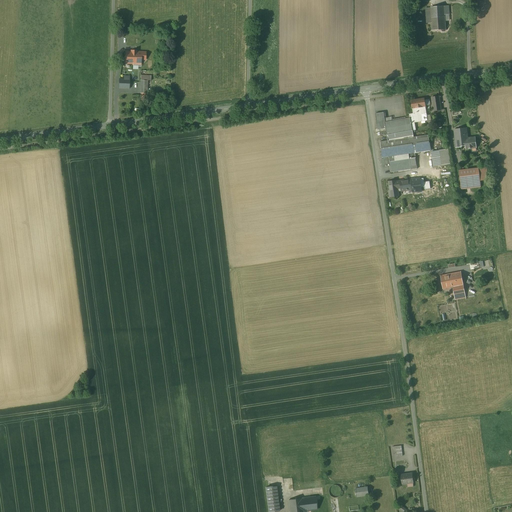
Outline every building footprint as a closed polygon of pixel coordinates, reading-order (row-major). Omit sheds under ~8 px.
[(449,6),(431,7),(432,22),(441,21),(440,16),(444,16),(444,15),(448,15),(449,14),(449,6)] [(441,21),(432,22),(432,23),(432,31),(445,30),(445,18),(444,16),(440,16),(441,21)] [(131,52),(126,52),(126,63),(133,64),(133,65),(137,65),(137,64),(141,64),(141,59),(145,60),(146,53),(137,52),(137,51),(131,51),(131,52)] [(130,80),(119,79),(119,88),(129,88),(130,80)] [(439,96),(432,97),(434,111),(441,110),(439,96)] [(424,99),(411,101),(412,109),(425,107),(424,99)] [(425,107),(412,109),(413,114),(409,114),(412,131),(416,130),(415,123),(427,121),(425,109),(426,109),(425,107)] [(384,112),(375,114),(378,130),(385,128),(388,141),(380,142),(382,158),(386,157),(389,157),(391,172),(417,169),(415,153),(431,151),(429,135),(414,137),(413,134),(412,131),(409,115),(405,116),(406,119),(385,122),(384,112)] [(467,128),(454,130),(456,147),(462,147),(461,146),(466,145),(466,149),(472,148),(472,147),(475,146),(476,145),(475,137),(468,138),(467,128)] [(448,149),(431,152),(432,158),(431,158),(431,160),(432,160),(433,166),(450,164),(448,149)] [(488,155),(481,156),(483,166),(490,165),(488,155)] [(487,167),(459,170),(461,190),(481,187),(480,181),(488,180),(487,167)] [(411,179),(397,181),(398,188),(401,187),(401,191),(412,190),(413,189),(412,182),(411,179)] [(397,180),(388,181),(390,192),(389,192),(389,197),(399,196),(398,188),(397,180)] [(461,272),(453,273),(454,277),(448,278),(449,283),(452,283),(452,287),(451,287),(454,303),(466,301),(461,272)] [(453,273),(441,276),(443,289),(451,287),(452,287),(452,283),(449,283),(448,278),(454,277),(453,273)] [(401,445),(392,447),(393,450),(396,450),(397,457),(403,456),(401,445)] [(412,473),(401,475),(401,477),(399,478),(399,481),(402,481),(402,484),(413,482),(412,473)] [(275,484),(264,485),(268,510),(278,509),(275,484)] [(341,494),(341,491),(341,489),(340,487),(338,485),(335,485),(333,486),(331,487),(329,489),(329,491),(329,494),(331,496),(333,497),(335,497),(338,497),(340,496),(341,494)] [(368,487),(356,489),(357,497),(369,495),(368,487)] [(315,497),(288,500),(290,511),(303,511),(317,509),(315,497)]
